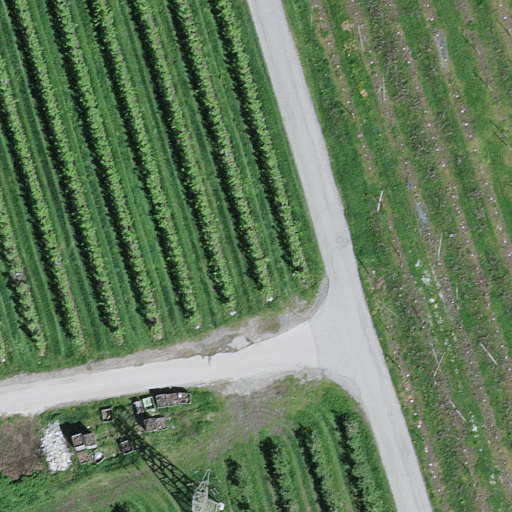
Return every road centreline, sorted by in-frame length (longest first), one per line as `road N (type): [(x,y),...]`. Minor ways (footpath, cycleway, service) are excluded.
road 1 (unclassified): [(262,0),(414,511)]
road 2 (track): [(359,327),(301,349),(0,400)]
